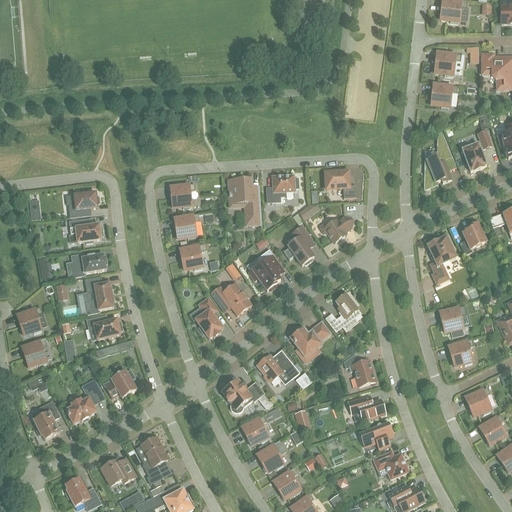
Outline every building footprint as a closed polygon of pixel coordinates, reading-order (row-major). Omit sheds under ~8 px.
[(462,3),(444,1),(443,1),(440,22),(451,23),(450,25),(458,26),(458,24),(459,24),(461,10),(466,11),(467,4),(462,3)] [(511,8),(501,8),(501,26),(511,26),(511,8)] [(470,54),(470,64),(478,64),(478,48),(470,48),(470,54)] [(456,56),(438,54),(437,54),(434,75),(445,76),(445,78),(452,79),(452,77),(454,77),(455,64),(461,64),(461,57),(456,56)] [(511,59),(501,59),(493,59),(493,56),(482,56),(482,76),(492,76),(492,78),(496,82),(497,82),(497,91),(511,91),(511,59)] [(433,86),(432,97),(431,107),(441,108),(441,110),(449,111),(449,109),(450,109),(451,95),(457,96),(458,89),(452,88),(433,86)] [(511,126),(506,128),(508,135),(498,138),(501,147),(504,147),(508,161),(511,159),(511,126)] [(477,146),(473,148),(473,146),(466,148),(467,150),(463,152),(463,151),(462,152),(462,153),(470,173),(470,174),(473,173),(473,174),(484,170),(484,169),(487,168),(486,167),(480,151),(483,150),(483,151),(492,148),(486,133),(478,137),(481,145),(478,146),(477,146)] [(437,136),(436,158),(436,159),(432,161),(431,162),(430,160),(425,160),(425,158),(424,158),(424,190),(432,190),(432,187),(438,187),(438,188),(438,186),(438,184),(441,183),(442,186),(452,182),(448,173),(451,172),(451,171),(448,172),(444,164),(453,160),(442,134),(437,136)] [(326,176),(327,192),(343,191),(344,201),(356,200),(356,187),(349,188),(348,175),(326,176)] [(281,204),(280,199),(284,199),(286,197),(286,195),(286,194),(295,194),(295,191),(299,191),(298,180),(294,181),(294,178),(286,178),(280,178),(280,179),(272,179),(273,190),(266,191),(267,205),(281,204)] [(259,188),(252,188),(251,182),(246,183),(246,181),(239,181),(239,182),(228,183),(230,210),(245,209),(246,228),(261,227),(261,231),(262,231),(259,188)] [(189,187),(171,189),(170,189),(173,210),(183,208),(183,211),(191,210),(190,208),(192,207),(190,194),(196,193),(195,186),(189,187)] [(75,206),(68,206),(70,220),(82,219),(81,212),(98,210),(97,206),(99,206),(99,199),(96,199),(96,195),(88,196),(88,194),(81,194),(81,197),(74,197),(75,206)] [(307,209),(299,215),(303,220),(310,214),(307,209)] [(511,212),(502,216),(505,226),(509,236),(510,239),(511,238),(511,212)] [(193,217),(175,220),(174,220),(177,241),(188,239),(188,242),(195,240),(195,238),(196,238),(194,224),(200,223),(198,216),(193,217)] [(500,228),(496,218),(489,221),(493,231),(500,228)] [(338,221),(328,228),(327,226),(324,226),(320,228),(320,231),(324,236),(326,237),(328,236),(334,245),(346,237),(345,235),(351,231),(353,222),(344,220),(340,223),(338,221)] [(76,237),(77,245),(86,244),(86,246),(93,245),(93,243),(102,242),(101,239),(103,239),(102,229),(100,230),(100,227),(89,228),(88,228),(84,229),(84,228),(83,229),(82,229),(81,222),(69,224),(71,237),(76,237)] [(469,230),(468,230),(469,233),(462,236),(466,243),(460,246),(465,258),(472,254),(471,252),(486,244),(478,226),(476,227),(475,225),(468,228),(469,230)] [(309,252),(315,248),(316,247),(302,229),(292,236),(296,243),(288,249),(289,250),(284,254),(283,253),(289,263),(290,262),(289,261),(295,257),(303,268),(305,266),(306,267),(307,267),(312,263),(312,262),(312,261),(314,259),(309,252)] [(432,246),(428,248),(427,248),(428,249),(431,255),(429,256),(432,262),(434,261),(435,265),(430,267),(434,276),(432,277),(437,287),(449,281),(442,266),(455,260),(456,260),(455,259),(446,240),(446,239),(445,240),(441,242),(440,242),(439,243),(436,244),(435,244),(435,245),(432,246)] [(265,240),(256,246),(259,252),(269,245),(265,240)] [(179,251),(182,262),(184,272),(194,270),(194,272),(202,270),(201,268),(203,268),(200,255),(207,253),(206,246),(179,251)] [(280,282),(278,279),(284,274),(269,252),(258,260),(262,266),(249,275),(255,283),(258,281),(267,293),(268,292),(270,293),(276,289),(275,287),(277,286),(276,285),(280,282)] [(94,258),(94,257),(88,258),(88,259),(84,260),(83,256),(71,258),(72,265),(73,264),(76,280),(85,278),(84,276),(106,272),(106,268),(107,268),(106,260),(104,260),(104,257),(94,258)] [(39,262),(42,282),(51,280),(50,274),(52,274),(50,264),(48,265),(47,260),(39,262)] [(225,270),(229,276),(236,270),(233,265),(225,270)] [(85,283),(87,296),(95,294),(97,302),(85,304),(88,317),(100,315),(99,313),(113,310),(114,310),(114,309),(112,301),(112,300),(111,296),(111,295),(109,286),(109,285),(108,285),(101,287),(99,280),(85,283)] [(224,314),(225,314),(231,309),(237,318),(252,308),(247,301),(249,299),(245,294),(243,295),(236,286),(224,294),(221,289),(211,296),(224,314)] [(67,301),(65,287),(57,289),(59,302),(67,301)] [(340,310),(338,312),(343,318),(336,323),(332,317),(326,321),(336,334),(350,323),(348,321),(351,319),(354,322),(361,316),(356,310),(359,308),(349,295),(336,305),(340,310)] [(211,315),(217,311),(208,300),(198,307),(202,312),(200,314),(202,318),(196,322),(201,329),(199,330),(203,337),(205,335),(209,341),(213,338),(214,340),(220,336),(219,334),(222,331),(211,315)] [(511,303),(508,306),(511,313),(511,316),(497,323),(508,347),(511,345),(511,303)] [(463,308),(440,314),(439,314),(444,334),(454,332),(455,334),(462,332),(462,330),(463,330),(460,317),(465,315),(463,308)] [(35,311),(18,317),(17,317),(23,337),(33,334),(34,336),(41,333),(40,331),(42,331),(37,318),(42,316),(40,309),(35,311)] [(102,325),(101,319),(87,322),(87,323),(89,322),(91,328),(89,329),(94,328),(97,342),(121,337),(120,334),(123,333),(121,324),(118,324),(117,322),(102,325)] [(299,351),(296,353),(305,365),(320,354),(317,350),(321,347),(319,344),(330,336),(322,325),(310,333),(311,335),(308,338),(303,331),(301,333),(299,333),(298,333),(297,334),(296,334),(295,335),(294,336),(293,337),(293,339),(291,340),(294,344),(293,345),(294,346),(295,346),(299,351)] [(492,325),(484,327),(486,335),(493,334),(492,325)] [(63,328),(65,337),(72,336),(69,327),(63,328)] [(40,343),(23,349),(22,349),(29,369),(38,366),(39,368),(46,365),(45,363),(47,363),(42,350),(48,348),(45,341),(40,343)] [(448,348),(451,359),(454,369),(464,366),(465,368),(472,365),(471,363),(472,363),(468,350),(474,348),(472,341),(466,343),(448,348)] [(73,342),(64,344),(67,365),(76,361),(73,342)] [(125,344),(104,351),(106,357),(127,351),(125,344)] [(352,346),(347,350),(351,356),(357,351),(352,346)] [(345,351),(340,355),(344,361),(349,356),(345,351)] [(350,374),(354,373),(359,389),(375,384),(373,376),(373,375),(372,371),(369,363),(358,366),(355,357),(344,365),(346,371),(349,370),(350,374)] [(300,375),(286,359),(277,366),(270,358),(257,368),(265,378),(264,379),(268,384),(269,383),(270,384),(277,379),(284,388),(300,375)] [(113,385),(106,390),(112,401),(117,398),(117,396),(119,395),(122,401),(137,393),(131,383),(135,380),(130,372),(126,375),(125,373),(111,381),(113,385)] [(511,383),(508,374),(499,378),(500,380),(504,388),(511,383)] [(305,375),(296,382),(304,391),(313,384),(305,375)] [(95,382),(88,385),(96,400),(103,396),(95,382)] [(243,390),(241,387),(238,389),(235,385),(230,389),(230,390),(228,390),(227,391),(226,391),(225,393),(224,394),(223,395),(227,401),(227,402),(228,404),(229,405),(231,405),(231,406),(230,408),(230,411),(231,413),(233,415),(236,416),(239,416),(241,414),(243,412),(244,410),(252,403),(254,405),(258,401),(261,399),(265,396),(256,384),(245,392),(246,392),(245,391),(244,390),(243,390)] [(482,392),(466,399),(465,400),(473,419),(483,415),(484,417),(491,414),(490,412),(491,411),(485,399),(490,396),(487,390),(482,392)] [(263,418),(276,411),(273,407),(265,396),(263,397),(261,399),(258,401),(266,412),(261,415),(263,418)] [(370,399),(369,399),(348,405),(352,417),(360,414),(363,423),(385,416),(381,402),(371,405),(370,399)] [(81,424),(88,420),(90,419),(89,418),(96,414),(93,408),(97,406),(93,400),(90,402),(89,401),(82,404),(80,402),(72,407),(73,409),(66,413),(68,416),(67,417),(69,419),(69,418),(74,426),(80,422),(81,424)] [(296,404),(287,406),(289,413),(298,411),(296,404)] [(45,442),(54,438),(60,435),(53,422),(60,419),(52,405),(39,411),(42,418),(34,423),(38,432),(36,433),(39,438),(41,437),(42,439),(43,438),(45,442)] [(277,410),(263,418),(264,419),(265,421),(266,424),(267,425),(281,417),(277,410)] [(295,416),(298,425),(307,422),(305,413),(295,416)] [(495,420),(480,429),(479,429),(489,448),(498,442),(499,444),(506,440),(505,438),(506,438),(499,426),(504,423),(500,417),(495,420)] [(241,429),(246,439),(251,448),(260,443),(261,445),(268,441),(267,439),(268,439),(262,427),(266,424),(264,419),(263,418),(241,429)] [(359,437),(363,447),(364,451),(376,446),(379,453),(390,448),(387,442),(394,439),(389,425),(381,428),(381,427),(380,427),(380,426),(379,426),(378,427),(377,428),(377,429),(377,430),(359,437)] [(297,433),(290,437),(296,447),(303,443),(297,433)] [(150,487),(164,480),(157,468),(168,462),(156,440),(153,442),(150,441),(146,443),(145,446),(141,448),(150,464),(143,467),(149,479),(147,480),(150,487)] [(256,457),(262,467),(267,475),(276,470),(277,472),(283,468),(282,466),(283,465),(276,454),(281,451),(277,444),(256,457)] [(496,458),(502,467),(508,475),(511,472),(511,446),(511,447),(498,456),(496,458)] [(378,473),(385,470),(390,482),(391,482),(408,475),(409,474),(408,474),(401,456),(400,456),(395,459),(392,453),(373,461),(376,468),(378,473)] [(322,472),(329,468),(322,457),(315,462),(322,472)] [(313,460),(305,465),(310,473),(317,468),(318,468),(313,460)] [(111,488),(118,485),(123,482),(125,485),(136,479),(126,462),(119,466),(117,462),(109,466),(107,466),(103,468),(102,471),(101,471),(111,488)] [(272,484),(279,493),(284,502),(293,496),(294,498),(300,494),(299,492),(300,491),(292,480),(297,477),(293,470),(272,484)] [(275,473),(269,477),(272,483),(279,479),(275,473)] [(80,481),(74,484),(66,488),(68,493),(67,493),(67,495),(66,496),(68,501),(70,500),(75,509),(83,505),(86,509),(99,502),(93,490),(87,494),(80,481)] [(409,493),(407,488),(406,487),(388,496),(394,508),(399,506),(401,511),(409,511),(424,504),(417,489),(409,493)] [(191,511),(193,511),(186,498),(183,492),(178,494),(175,488),(136,508),(137,511),(145,511),(153,508),(154,509),(159,506),(159,505),(166,501),(172,511),(191,511)] [(161,488),(150,493),(153,499),(164,493),(161,488)] [(139,493),(120,505),(123,511),(127,511),(144,502),(139,493)] [(290,510),(291,511),(314,511),(310,505),(314,502),(310,496),(305,499),(290,510)] [(338,496),(329,503),(336,511),(345,505),(338,496)]
